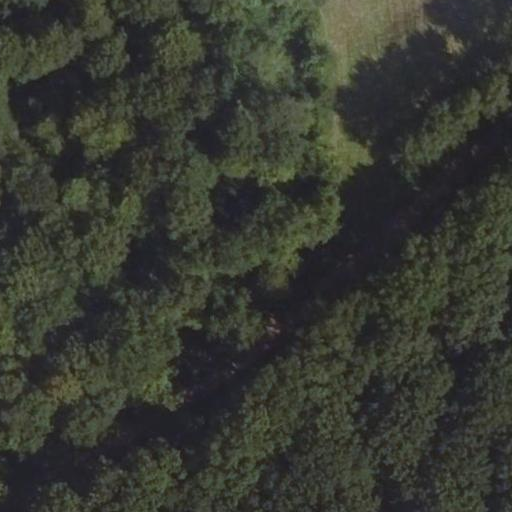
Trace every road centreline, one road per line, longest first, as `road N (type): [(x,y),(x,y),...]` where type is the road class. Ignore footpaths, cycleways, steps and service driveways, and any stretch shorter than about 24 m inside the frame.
road 1 (track): [(0,484),(75,449),(511,113)]
road 2 (track): [(175,511),(511,230)]
